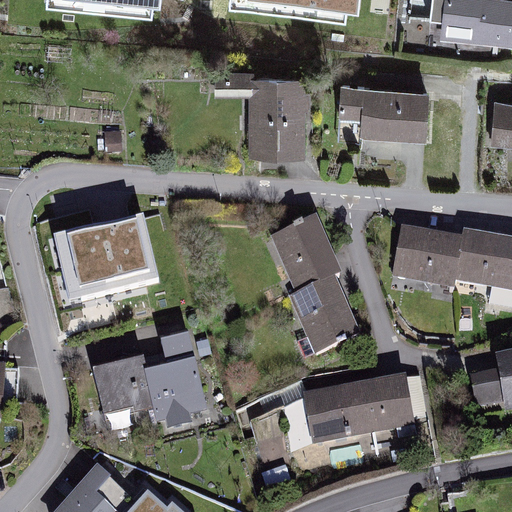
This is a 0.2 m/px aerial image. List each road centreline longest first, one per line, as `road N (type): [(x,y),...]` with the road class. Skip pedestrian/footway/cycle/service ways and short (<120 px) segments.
road 1 (residential): [(351,198),(74,176),(45,181),(23,205),(16,234),(63,416),(52,461),(9,511)]
road 2 (residential): [(351,198),(356,240),(392,347),(404,358),(458,366)]
road 3 (residential): [(511,465),(317,511)]
road 4 (residential): [(511,209),(351,198)]
